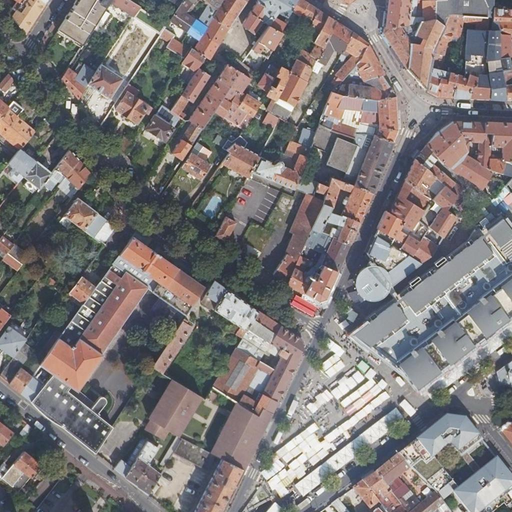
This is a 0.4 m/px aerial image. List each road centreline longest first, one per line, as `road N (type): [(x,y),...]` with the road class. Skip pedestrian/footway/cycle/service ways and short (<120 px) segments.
road 1 (residential): [(322,333),(146,212),(18,57)]
road 2 (residential): [(420,109),(322,333)]
road 3 (residential): [(322,333),(232,511)]
road 4 (residential): [(0,387),(155,511)]
road 5 (residential): [(301,511),(455,391)]
